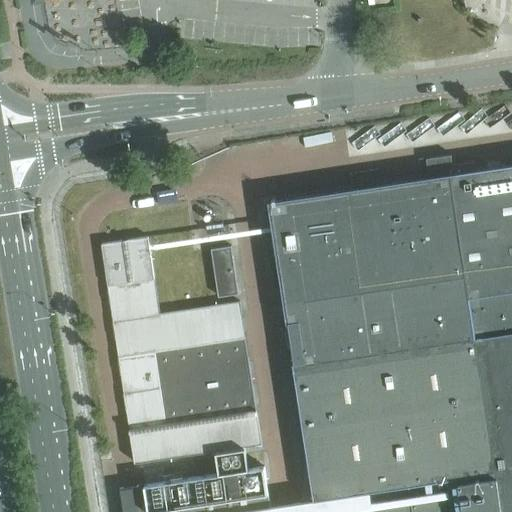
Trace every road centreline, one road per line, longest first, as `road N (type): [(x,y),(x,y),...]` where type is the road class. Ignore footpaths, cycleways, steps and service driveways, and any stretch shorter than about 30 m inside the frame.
road 1 (tertiary): [(329,95),(0,143)]
road 2 (primary): [(50,511),(0,189)]
road 3 (tertiary): [(329,95),(511,69)]
